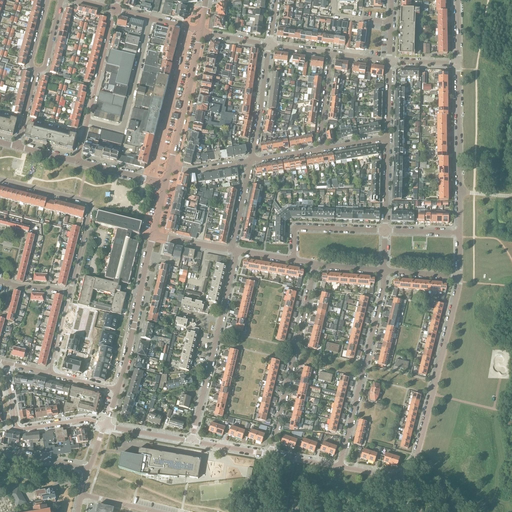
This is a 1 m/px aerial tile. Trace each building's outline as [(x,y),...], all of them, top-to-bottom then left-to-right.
[(134,7),(140,9),(140,6),(135,5),(135,2),(135,1),(134,1),(129,0),(125,0),(124,5),(134,8),(134,7)] [(381,7),(382,7),(382,1),(374,1),(371,0),(371,8),(381,9),(381,7)] [(445,8),(443,8),(442,8),(442,5),(445,5),(445,1),(436,1),(436,12),(438,12),(446,12),(446,9),(446,8),(445,8)] [(164,5),(164,6),(167,7),(166,10),(185,14),(187,8),(172,4),(165,2),(164,5)] [(141,3),(140,6),(140,9),(150,12),(152,6),(141,3)] [(89,14),(90,8),(84,7),(83,13),(82,15),(85,16),(86,13),(89,14)] [(97,10),(90,8),(89,14),(95,16),(95,17),(97,18),(98,15),(96,14),(97,10)] [(400,24),(400,46),(399,46),(399,50),(400,50),(400,54),(415,55),(415,52),(414,52),(415,15),(421,15),(422,9),(401,9),(401,12),(402,12),(402,16),(400,16),(400,24)] [(184,20),(185,14),(166,10),(165,15),(170,17),(184,20)] [(447,18),(444,18),(443,18),(443,16),(447,16),(447,15),(446,15),(446,12),(438,12),(438,22),(447,22),(447,18)] [(100,18),(98,23),(104,24),(105,18),(100,17),(100,16),(98,15),(97,18),(100,18)] [(128,33),(128,32),(131,19),(128,18),(128,19),(119,17),(117,25),(124,26),(123,30),(125,30),(124,32),(128,33)] [(131,19),(128,32),(141,35),(144,22),(131,19)] [(219,29),(220,29),(226,30),(227,23),(224,23),(214,21),(214,22),(214,23),(214,24),(214,25),(214,27),(213,27),(214,27),(219,28),(219,29)] [(447,29),(443,29),(443,27),(447,27),(447,26),(447,22),(438,22),(438,33),(447,33),(447,29)] [(153,31),(151,38),(177,45),(181,32),(154,25),(153,31)] [(96,34),(95,35),(102,37),(104,31),(97,29),(94,28),(93,32),(91,32),(91,31),(87,30),(87,32),(96,34)] [(123,33),(127,34),(128,33),(124,32),(115,30),(110,50),(121,53),(122,49),(119,48),(119,50),(117,49),(119,43),(125,45),(125,43),(126,41),(120,39),(121,34),(123,35),(123,33)] [(357,30),(354,30),(352,30),(351,32),(357,33),(357,37),(365,38),(366,32),(357,30)] [(447,40),(447,39),(443,39),(443,37),(447,37),(447,33),(438,33),(438,43),(447,43),(447,40)] [(127,36),(126,41),(125,43),(138,47),(140,39),(127,36)] [(151,38),(150,44),(176,51),(177,45),(151,38)] [(21,46),(28,48),(30,43),(23,41),(20,40),(18,46),(21,46)] [(90,45),(100,48),(101,42),(91,40),(90,45)] [(138,47),(125,43),(125,45),(124,49),(136,52),(138,47)] [(438,54),(447,54),(447,50),(444,50),(444,48),(447,48),(447,47),(447,43),(438,43),(438,54)] [(154,52),(174,57),(176,51),(150,44),(148,50),(154,52)] [(91,52),(98,54),(100,48),(90,45),(89,51),(91,52)] [(135,56),(121,53),(110,50),(106,65),(119,68),(131,71),(135,56)] [(154,52),(148,50),(146,56),(149,57),(152,58),(171,63),(172,63),(173,59),(174,57),(154,52)] [(149,66),(171,72),(172,65),(171,65),(171,63),(152,58),(149,57),(146,56),(144,65),(149,66)] [(305,60),(305,57),(299,56),(298,66),(298,67),(304,68),(303,71),(302,76),(305,77),(306,69),(308,60),(305,60)] [(15,64),(24,66),(25,60),(20,58),(18,58),(17,58),(15,64)] [(347,66),(348,62),(342,62),(341,70),(346,71),(346,73),(349,74),(350,67),(347,66)] [(366,65),(360,64),(358,73),(359,73),(359,76),(364,76),(364,79),(367,79),(368,73),(365,72),(365,74),(366,65)] [(112,73),(118,75),(119,68),(106,65),(105,72),(112,73)] [(171,72),(149,66),(144,65),(143,72),(148,73),(169,79),(171,72)] [(370,79),(370,74),(376,75),(378,66),(371,66),(370,73),(368,73),(367,79),(370,79)] [(215,75),(217,69),(206,67),(205,69),(205,70),(204,71),(205,72),(205,73),(215,75)] [(127,88),(131,71),(119,68),(118,75),(115,85),(127,88)] [(222,70),(221,76),(221,77),(229,79),(229,78),(230,76),(231,72),(224,71),(222,70)] [(27,79),(29,73),(20,71),(19,77),(22,78),(27,79)] [(134,105),(134,108),(131,120),(128,131),(130,131),(154,137),(160,115),(161,112),(169,79),(148,73),(143,72),(134,105)] [(112,73),(109,85),(114,86),(115,86),(115,85),(118,75),(112,73)] [(273,73),(272,79),(282,81),(283,81),(287,81),(287,79),(284,78),(284,77),(280,77),(281,74),(278,74),(276,73),(273,73)] [(214,79),(214,76),(204,74),(204,77),(203,77),(203,79),(203,80),(211,82),(212,78),(214,79)] [(447,74),(438,74),(434,74),(434,77),(438,77),(438,85),(447,85),(447,81),(447,80),(447,78),(447,74)] [(334,76),(333,79),(333,85),(339,86),(342,86),(342,80),(340,80),(339,80),(339,77),(334,76)] [(46,84),(40,82),(39,82),(37,88),(45,90),(47,90),(48,85),(46,84)] [(115,86),(113,95),(125,98),(127,88),(115,85),(115,86)] [(447,91),(447,89),(447,88),(447,85),(438,85),(438,95),(447,95),(447,91)] [(215,91),(201,88),(200,93),(200,94),(208,95),(211,96),(212,93),(215,94),(215,91)] [(122,108),(125,98),(113,95),(100,92),(97,102),(103,103),(104,103),(122,108)] [(194,123),(200,124),(200,125),(203,126),(207,127),(207,126),(228,128),(232,128),(232,125),(233,124),(233,122),(234,118),(234,114),(225,113),(226,109),(225,108),(223,116),(221,116),(219,124),(211,122),(212,117),(211,117),(209,117),(210,113),(211,113),(218,115),(219,115),(218,115),(219,114),(222,115),(224,108),(225,101),(199,95),(199,102),(198,102),(197,106),(197,107),(194,123)] [(447,101),(447,100),(447,99),(447,95),(438,95),(438,106),(447,106),(447,102),(447,101)] [(14,107),(16,107),(21,109),(23,103),(16,101),(12,100),(11,106),(14,107)] [(74,110),(81,111),(82,106),(75,104),(72,103),(70,109),(74,110)] [(102,109),(101,112),(102,112),(105,113),(107,114),(108,114),(110,114),(111,115),(112,115),(114,115),(115,116),(117,116),(118,116),(120,117),(122,108),(104,103),(103,103),(102,106),(102,109)] [(447,109),(447,106),(438,106),(439,116),(447,116),(447,112),(447,110),(447,109)] [(382,114),(373,113),(373,119),(375,119),(375,122),(378,122),(378,123),(381,122),(382,117),(382,114)] [(446,122),(446,121),(446,120),(447,120),(447,116),(439,116),(437,116),(437,127),(446,127),(446,123),(446,122)] [(9,119),(9,121),(0,118),(0,132),(12,136),(16,121),(9,119)] [(34,127),(35,126),(28,124),(25,139),(47,145),(47,143),(51,144),(51,146),(73,151),(77,136),(70,135),(70,136),(34,127)] [(208,134),(208,131),(208,130),(202,129),(203,126),(194,124),(194,125),(193,125),(193,127),(193,130),(201,132),(202,133),(208,134)] [(380,128),(381,128),(382,128),(381,124),(374,125),(375,133),(375,134),(379,133),(381,132),(380,129),(380,128)] [(446,130),(446,127),(437,127),(437,137),(446,137),(446,133),(446,131),(446,130)] [(99,139),(101,131),(90,128),(88,133),(88,134),(83,154),(93,156),(95,157),(97,147),(99,140),(99,139)] [(337,133),(338,139),(342,139),(344,138),(344,139),(347,138),(346,129),(340,130),(341,132),(337,133)] [(154,137),(130,131),(128,131),(126,137),(124,145),(132,147),(150,151),(154,137)] [(309,136),(305,136),(306,145),(308,145),(311,145),(311,144),(312,144),(312,141),(313,141),(312,133),(309,134),(309,136)] [(437,137),(437,148),(446,148),(446,144),(446,141),(446,137),(437,137)] [(190,138),(189,142),(189,143),(189,144),(196,146),(199,147),(201,148),(202,148),(202,147),(205,146),(202,145),(198,144),(199,141),(197,140),(190,138)] [(187,147),(187,150),(194,153),(195,149),(198,149),(199,147),(196,146),(189,144),(188,147),(187,147)] [(239,147),(241,156),(241,155),(241,156),(244,155),(245,155),(245,152),(246,152),(245,148),(247,148),(248,144),(242,145),(243,147),(239,147)] [(136,157),(149,160),(150,156),(151,151),(150,151),(132,147),(124,145),(122,153),(135,156),(136,157)] [(209,145),(206,146),(207,152),(206,152),(207,154),(207,156),(208,161),(210,161),(211,161),(214,161),(214,156),(213,151),(210,151),(209,145)] [(214,156),(214,161),(218,160),(219,159),(221,159),(220,152),(219,146),(217,146),(217,150),(213,151),(214,156)] [(375,146),(372,147),(373,156),(381,155),(380,150),(378,151),(378,150),(377,146),(376,147),(375,146)] [(110,160),(111,156),(112,151),(97,147),(95,157),(102,158),(110,160)] [(446,151),(446,148),(437,148),(437,155),(439,155),(439,156),(439,158),(448,158),(448,155),(446,155),(446,154),(446,152),(446,151)] [(110,160),(117,162),(118,156),(119,154),(119,153),(120,151),(112,149),(112,151),(111,156),(110,160)] [(186,156),(186,157),(192,159),(193,156),(194,153),(187,150),(186,154),(186,155),(186,156)] [(117,162),(144,169),(145,165),(147,165),(149,160),(136,157),(135,160),(123,157),(123,156),(123,155),(119,154),(119,153),(119,154),(118,156),(117,162)] [(448,164),(448,163),(448,162),(448,158),(439,158),(439,168),(448,168),(448,165),(448,164)] [(254,174),(252,182),(254,183),(255,178),(255,177),(259,176),(258,175),(262,174),(260,166),(260,165),(257,166),(256,166),(256,169),(255,169),(256,173),(254,174)] [(448,172),(448,168),(439,168),(439,179),(448,179),(448,175),(448,172)] [(178,185),(177,186),(186,188),(189,189),(191,181),(191,183),(196,183),(195,175),(185,176),(185,177),(180,175),(179,179),(178,185)] [(448,179),(439,179),(435,179),(435,182),(439,182),(439,189),(448,189),(448,186),(448,185),(448,183),(448,179)] [(177,191),(177,193),(199,198),(207,200),(211,201),(213,190),(203,192),(203,191),(202,191),(202,192),(202,193),(197,192),(198,190),(197,189),(195,189),(193,190),(186,188),(177,186),(176,190),(177,191)] [(229,188),(228,194),(236,196),(237,196),(238,193),(237,192),(238,187),(231,188),(231,189),(229,188)] [(439,189),(439,200),(448,200),(448,196),(448,194),(448,193),(448,189),(439,189)] [(6,190),(4,199),(13,201),(16,192),(13,192),(13,191),(11,190),(10,191),(6,190)] [(20,193),(16,192),(13,201),(23,204),(26,195),(22,194),(23,193),(20,192),(20,193)] [(175,194),(174,199),(197,204),(205,206),(207,200),(199,198),(177,193),(176,194),(175,194)] [(29,196),(26,195),(23,204),(33,206),(35,197),(32,196),(32,195),(30,195),(29,196)] [(39,198),(35,197),(33,206),(43,208),(45,200),(41,199),(42,198),(39,197),(39,198)] [(196,211),(197,204),(174,199),(173,203),(174,203),(174,205),(196,211)] [(54,203),(45,200),(43,208),(52,211),(54,203)] [(247,208),(256,209),(256,206),(260,207),(261,205),(257,204),(257,203),(249,201),(248,204),(247,204),(247,208)] [(276,222),(285,222),(287,221),(287,220),(288,220),(280,210),(274,201),(274,205),(278,211),(280,210),(282,213),(281,214),(279,211),(278,212),(280,215),(276,218),(276,222)] [(54,202),(54,203),(52,211),(62,213),(64,205),(61,204),(61,203),(58,202),(58,203),(54,202)] [(62,213),(72,216),(74,207),(70,206),(71,205),(68,204),(68,205),(64,205),(62,213)] [(170,217),(192,223),(194,223),(192,233),(191,238),(196,239),(197,233),(200,234),(201,228),(200,228),(201,225),(202,225),(205,213),(204,212),(199,211),(196,211),(174,205),(173,207),(172,207),(170,215),(171,216),(171,217),(170,217)] [(72,216),(80,218),(82,218),(84,210),(80,209),(80,208),(77,207),(77,208),(74,207),(72,216)] [(283,208),(280,210),(288,220),(289,219),(291,218),(292,209),(288,209),(285,211),(283,208)] [(418,222),(419,222),(424,222),(425,209),(424,209),(424,210),(415,209),(415,218),(418,218),(418,222)] [(128,284),(139,242),(138,242),(142,225),(142,224),(97,213),(98,214),(95,224),(117,230),(105,278),(106,279),(105,281),(85,276),(78,305),(121,315),(126,294),(124,293),(124,292),(124,291),(124,290),(124,289),(123,288),(122,287),(124,283),(128,284)] [(170,217),(167,230),(169,231),(170,231),(169,232),(182,236),(185,236),(191,238),(192,233),(194,223),(192,223),(170,217)] [(20,222),(19,225),(12,223),(11,228),(18,229),(18,231),(19,231),(20,225),(22,226),(22,223),(20,222)] [(79,228),(71,226),(70,232),(78,234),(79,228)] [(78,234),(70,232),(68,238),(76,240),(78,234)] [(164,255),(172,257),(174,246),(166,244),(166,245),(164,254),(164,255)] [(175,248),(173,257),(180,259),(183,249),(175,248)] [(72,258),(74,252),(65,250),(64,256),(72,258)] [(253,261),(249,260),(248,262),(244,261),(243,266),(244,266),(247,267),(246,269),(252,270),(252,269),(253,261)] [(253,261),(252,269),(255,270),(260,271),(262,262),(253,261)] [(262,262),(260,271),(265,272),(265,271),(269,272),(270,264),(262,262)] [(161,266),(160,270),(169,272),(169,269),(170,269),(171,266),(162,264),(161,266)] [(211,312),(213,311),(212,309),(213,308),(216,309),(227,267),(217,264),(216,270),(214,269),(213,275),(214,275),(212,285),(211,285),(209,291),(211,291),(208,302),(205,304),(194,301),(194,300),(189,298),(188,300),(183,299),(182,302),(181,308),(208,315),(208,311),(209,310),(211,312)] [(279,265),(276,265),(270,264),(269,272),(272,272),(271,273),(277,274),(279,265)] [(287,267),(281,266),(279,265),(277,274),(282,275),(282,274),(286,275),(287,267)] [(287,267),(286,275),(288,275),(288,276),(293,277),(295,268),(287,267)] [(304,271),(301,271),(299,271),(300,269),(295,268),(293,277),(298,278),(299,275),(302,276),(303,276),(304,271)] [(160,272),(159,276),(167,278),(168,275),(169,272),(160,270),(160,272)] [(331,274),(327,273),(327,275),(322,275),(322,280),(323,280),(326,280),(326,282),(331,283),(331,274)] [(331,274),(331,283),(336,283),(336,282),(339,283),(340,275),(331,274)] [(340,275),(339,283),(343,283),(343,284),(348,284),(349,275),(340,275)] [(356,284),(357,276),(349,275),(348,284),(353,284),(356,284)] [(158,278),(157,283),(166,285),(166,281),(167,281),(168,278),(167,278),(159,276),(158,276),(159,277),(158,279),(158,278)] [(365,277),(363,276),(357,276),(356,284),(360,284),(360,285),(364,285),(365,277)] [(370,277),(367,277),(365,277),(364,285),(370,286),(370,284),(374,284),(375,279),(370,279),(370,277)] [(241,282),(245,283),(246,283),(245,286),(253,288),(254,283),(255,283),(255,282),(254,282),(247,281),(247,280),(242,279),(241,282)] [(403,289),(404,280),(399,279),(399,281),(394,281),(394,285),(395,286),(398,286),(398,288),(403,289)] [(404,280),(403,289),(408,289),(408,288),(411,288),(412,280),(404,280)] [(412,280),(411,288),(415,289),(420,290),(420,281),(412,280)] [(420,281),(420,290),(425,290),(425,289),(428,290),(429,282),(420,281)] [(429,282),(428,290),(432,290),(431,291),(437,291),(438,283),(429,282)] [(156,285),(155,289),(164,291),(165,287),(174,290),(175,287),(166,285),(157,283),(157,285),(156,285)] [(442,283),(439,283),(438,283),(437,291),(442,292),(442,289),(446,290),(447,285),(442,285),(442,283)] [(287,296),(295,298),(295,295),(300,296),(301,293),(296,292),(296,290),(289,288),(288,291),(287,296)] [(165,291),(164,291),(155,289),(156,289),(155,291),(154,295),(164,297),(164,294),(167,295),(168,294),(170,295),(171,293),(165,291)] [(244,294),(243,296),(243,297),(251,299),(252,294),(239,291),(239,293),(244,294)] [(54,294),(53,300),(61,302),(62,297),(54,294)] [(165,304),(166,300),(169,301),(169,299),(164,297),(154,295),(154,296),(154,297),(153,297),(152,301),(165,304)] [(287,296),(286,301),(285,301),(285,302),(298,305),(299,302),(294,301),(295,298),(287,296)] [(319,304),(327,306),(328,301),(316,297),(315,300),(320,301),(319,304)] [(152,303),(151,308),(160,310),(160,306),(167,308),(168,305),(165,304),(152,301),(152,302),(153,302),(152,304),(152,303)] [(236,304),(240,305),(241,305),(240,308),(248,310),(249,305),(250,305),(237,301),(236,304)] [(358,307),(370,311),(371,308),(366,307),(367,304),(359,302),(358,307)] [(400,306),(388,303),(387,305),(392,307),(391,310),(399,312),(400,306)] [(291,312),(292,310),(292,309),(284,307),(283,312),(296,316),(296,313),(291,312)] [(149,314),(150,314),(158,316),(159,313),(160,310),(151,308),(151,310),(150,310),(149,314)] [(317,315),(324,317),(326,311),(326,312),(326,311),(313,308),(312,311),(317,312),(317,315)] [(238,319),(245,321),(247,316),(247,315),(234,312),(233,315),(238,316),(238,319)] [(104,313),(102,321),(104,322),(116,325),(118,319),(113,318),(114,315),(104,313)] [(355,318),(368,321),(368,319),(364,318),(364,315),(357,313),(355,318)] [(148,321),(156,323),(156,322),(158,323),(159,320),(157,319),(158,316),(150,314),(149,316),(148,321)] [(398,317),(385,314),(384,316),(389,318),(389,321),(396,323),(398,317)] [(189,371),(196,342),(199,329),(195,328),(195,327),(197,326),(195,323),(193,324),(194,320),(177,316),(175,325),(186,328),(188,332),(186,342),(184,342),(183,348),(184,348),(182,358),(180,358),(179,363),(181,364),(179,369),(189,371)] [(49,318),(47,324),(55,326),(57,320),(52,319),(49,318)] [(289,320),(282,318),(281,323),(280,323),(293,327),(294,324),(289,323),(289,320)] [(314,326),(322,328),(323,322),(310,319),(310,322),(315,323),(314,326)] [(104,322),(102,330),(109,331),(110,329),(115,330),(116,325),(104,322)] [(159,342),(169,344),(170,344),(171,340),(151,336),(154,325),(144,323),(141,338),(146,339),(159,342)] [(231,323),(231,326),(236,327),(235,330),(243,332),(245,332),(246,327),(244,326),(231,323)] [(352,329),(365,332),(366,330),(361,329),(362,326),(354,324),(353,329),(352,329)] [(386,332),(394,333),(395,328),(382,325),(382,327),(387,328),(386,332)] [(278,334),(290,337),(291,335),(286,334),(287,331),(279,329),(278,334)] [(102,330),(100,338),(112,341),(114,335),(109,334),(109,331),(102,330)] [(311,337),(319,339),(320,333),(321,333),(308,330),(307,333),(312,334),(311,337)] [(350,340),(363,343),(363,341),(358,339),(359,337),(351,335),(350,340)] [(383,342),(391,344),(392,339),(380,336),(379,338),(384,339),(383,342)] [(100,338),(98,346),(105,348),(106,345),(111,347),(112,341),(100,338)] [(318,344),(305,341),(305,343),(310,345),(309,348),(317,350),(318,344)] [(139,347),(139,348),(155,352),(155,349),(152,349),(153,345),(152,345),(152,344),(148,343),(146,343),(145,343),(140,342),(139,347)] [(167,355),(169,344),(159,342),(158,347),(162,348),(163,347),(164,347),(163,354),(164,354),(167,355)] [(20,347),(17,357),(23,359),(25,351),(25,350),(25,348),(22,347),(23,345),(22,343),(22,344),(20,345),(20,347)] [(347,351),(360,354),(360,352),(356,350),(356,347),(349,345),(347,351)] [(11,354),(11,356),(17,357),(20,347),(17,346),(17,348),(13,348),(11,354)] [(99,346),(97,352),(111,355),(112,350),(112,349),(99,346)] [(376,349),(380,350),(381,350),(381,353),(388,355),(390,350),(377,347),(376,349)] [(139,348),(137,354),(150,357),(150,353),(154,354),(155,352),(139,348)] [(97,352),(96,357),(110,360),(111,355),(97,352)] [(228,360),(235,362),(237,357),(224,354),(223,356),(228,358),(228,360)] [(136,358),(136,360),(137,361),(147,364),(148,361),(157,363),(158,360),(150,358),(148,358),(138,356),(138,358),(137,358),(136,358)] [(95,357),(94,362),(108,365),(110,360),(96,357),(95,357)] [(387,361),(374,358),(374,360),(379,361),(378,364),(386,366),(387,361)] [(284,366),(279,364),(280,361),(272,359),(271,365),(270,365),(283,368),(284,366)] [(80,361),(77,372),(76,374),(79,375),(80,373),(82,374),(85,362),(80,361)] [(135,367),(145,369),(147,364),(137,361),(137,362),(136,362),(135,362),(135,364),(136,364),(136,365),(135,367)] [(94,362),(93,367),(94,367),(107,370),(108,365),(94,362)] [(234,368),(221,365),(221,367),(226,368),(225,371),(233,373),(234,368)] [(94,367),(92,372),(106,376),(107,370),(94,367)] [(417,367),(417,370),(419,371),(418,374),(424,375),(426,376),(427,370),(420,368),(417,367)] [(133,375),(133,376),(141,378),(142,379),(143,376),(142,376),(143,372),(135,369),(135,371),(134,370),(133,373),(134,373),(133,375)] [(277,373),(269,371),(268,376),(281,379),(281,376),(276,375),(277,374),(277,373)] [(92,372),(91,378),(105,381),(106,376),(92,372)] [(298,372),(297,374),(302,375),(301,378),(309,380),(310,375),(311,375),(298,372)] [(163,383),(166,383),(167,374),(162,375),(159,388),(161,388),(163,383)] [(181,379),(183,385),(192,383),(192,382),(192,381),(192,379),(191,378),(191,377),(190,377),(186,378),(185,378),(184,374),(180,375),(181,379)] [(131,381),(131,382),(140,384),(141,378),(133,376),(133,377),(132,377),(131,379),(132,380),(131,381)] [(232,379),(219,376),(218,378),(223,379),(222,382),(230,384),(231,379),(232,379)] [(339,381),(352,385),(353,382),(348,381),(349,378),(341,376),(340,381),(339,381)] [(34,377),(34,378),(32,386),(38,387),(40,378),(34,377)] [(46,381),(46,380),(40,378),(38,387),(44,389),(44,388),(46,381)] [(183,386),(183,385),(181,379),(166,383),(168,390),(183,386)] [(274,383),(267,381),(265,387),(278,390),(279,387),(274,386),(274,385),(274,383)] [(129,387),(129,388),(138,390),(141,391),(142,389),(142,388),(139,387),(140,384),(131,382),(131,383),(130,383),(130,385),(129,387)] [(295,383),(295,385),(299,386),(300,386),(299,387),(299,389),(306,391),(308,386),(295,383)] [(370,400),(375,402),(378,397),(380,390),(379,385),(374,384),(371,388),(370,395),(370,400)] [(64,385),(62,392),(69,394),(70,387),(64,385)] [(72,386),(72,387),(69,397),(74,398),(73,404),(65,402),(63,409),(64,413),(74,412),(75,408),(78,409),(78,410),(78,409),(82,410),(82,411),(83,411),(83,410),(86,411),(85,412),(86,412),(86,411),(92,413),(97,414),(98,414),(97,414),(98,409),(99,409),(98,409),(99,404),(100,404),(102,395),(103,395),(102,394),(95,393),(95,392),(95,393),(88,391),(88,390),(87,390),(87,391),(83,390),(83,389),(83,390),(79,389),(79,388),(79,389),(77,388),(72,387),(72,386)] [(229,390),(216,387),(216,389),(220,390),(220,393),(228,395),(229,390)] [(337,392),(350,395),(350,393),(345,392),(346,389),(338,387),(337,392)] [(128,393),(128,394),(136,396),(138,390),(129,388),(129,389),(128,391),(128,393),(127,393),(128,393)] [(188,409),(189,406),(191,398),(188,397),(187,392),(181,393),(182,395),(179,406),(188,409)] [(272,394),(264,392),(263,398),(263,397),(262,398),(275,401),(276,398),(271,397),(271,396),(272,394)] [(293,393),(292,396),(297,397),(296,400),(304,402),(307,403),(308,397),(305,397),(306,397),(293,393)] [(126,399),(134,402),(136,396),(128,394),(127,395),(127,394),(126,397),(126,399)] [(227,400),(214,397),(213,400),(218,401),(217,404),(225,406),(226,401),(227,400)] [(334,403),(347,406),(348,404),(343,403),(343,400),(336,398),(334,403)] [(124,405),(127,406),(132,408),(133,406),(134,402),(126,399),(125,400),(124,403),(125,403),(124,405)] [(56,407),(51,408),(52,415),(58,415),(57,414),(61,414),(60,408),(59,403),(55,402),(56,407)] [(260,408),(260,409),(273,412),(273,409),(269,408),(269,405),(261,403),(261,406),(260,408)] [(290,406),(289,407),(293,408),(294,408),(294,410),(294,411),(301,413),(303,408),(298,406),(290,404),(290,406)] [(122,411),(132,414),(131,414),(132,408),(127,406),(124,405),(124,406),(123,406),(123,408),(123,409),(122,410),(122,411)] [(411,405),(409,411),(416,413),(418,407),(415,406),(411,405)] [(224,411),(211,408),(210,411),(215,412),(214,415),(222,417),(224,412),(224,411)] [(331,414),(344,417),(345,415),(340,413),(341,411),(333,409),(332,414),(331,414)] [(124,418),(124,419),(127,420),(127,419),(130,420),(132,414),(122,411),(120,417),(124,418)] [(154,423),(156,415),(154,414),(151,414),(152,413),(150,413),(148,421),(149,422),(151,423),(151,422),(154,423)] [(257,419),(257,420),(258,420),(265,422),(270,423),(271,420),(266,419),(266,416),(259,414),(258,419),(257,419)] [(156,424),(158,425),(160,425),(162,417),(161,416),(161,417),(159,416),(159,415),(156,415),(154,423),(156,424)] [(287,415),(287,418),(292,419),(291,422),(299,424),(302,424),(303,419),(300,418),(287,415)] [(171,416),(169,425),(170,425),(169,426),(172,427),(172,426),(176,427),(178,418),(171,416)] [(408,417),(406,423),(413,425),(415,419),(408,417)] [(178,418),(176,427),(179,428),(179,429),(181,429),(182,429),(183,429),(185,420),(178,418)] [(329,425),(342,428),(342,426),(337,424),(338,421),(330,420),(329,425)] [(211,423),(210,427),(208,431),(215,434),(218,425),(211,423)] [(225,427),(218,425),(215,434),(222,436),(225,427)] [(235,437),(238,428),(231,426),(231,427),(228,426),(227,428),(230,429),(228,435),(235,437)] [(245,431),(238,428),(235,437),(242,439),(245,431)] [(66,429),(45,432),(45,434),(46,440),(48,453),(58,455),(71,453),(71,450),(70,446),(70,442),(69,441),(69,439),(69,438),(67,438),(66,429)] [(75,438),(77,437),(87,436),(87,435),(87,433),(86,433),(86,430),(83,430),(83,429),(74,430),(75,438)] [(255,440),(258,432),(251,430),(248,438),(255,440)] [(9,439),(8,445),(11,446),(14,433),(6,431),(5,438),(9,439)] [(258,432),(255,440),(262,443),(265,434),(258,432)] [(14,433),(11,446),(14,447),(15,440),(18,440),(19,438),(22,439),(22,434),(14,433)] [(32,434),(23,434),(23,441),(30,441),(30,444),(31,447),(29,447),(30,449),(34,450),(33,440),(32,434)] [(284,435),(282,440),(281,444),(288,446),(291,438),(286,436),(284,435)] [(297,440),(291,438),(288,446),(294,448),(297,440)] [(311,441),(304,439),(301,447),(308,450),(311,441)] [(317,443),(311,441),(308,450),(314,452),(317,443)] [(327,453),(330,445),(323,442),(320,451),(327,453)] [(337,447),(330,445),(327,453),(334,455),(337,447)] [(139,449),(138,457),(127,455),(121,454),(119,468),(139,475),(140,475),(141,475),(178,478),(178,477),(186,477),(189,477),(198,479),(201,459),(196,458),(193,458),(179,455),(176,455),(162,452),(162,453),(159,452),(139,449)] [(363,449),(362,454),(361,458),(368,460),(370,452),(363,449)] [(377,454),(370,452),(368,460),(374,462),(377,454)] [(390,464),(393,455),(386,453),(383,462),(390,464)] [(400,458),(393,455),(390,464),(397,466),(400,458)] [(42,502),(45,501),(48,500),(48,503),(55,502),(55,499),(54,494),(53,494),(52,488),(47,489),(47,490),(45,490),(36,492),(37,498),(41,497),(42,502)] [(18,489),(9,494),(18,508),(27,503),(18,489)] [(50,511),(48,511),(48,510),(49,510),(49,509),(48,508),(47,508),(47,506),(45,501),(42,502),(33,503),(27,504),(28,511),(27,511),(25,511),(24,511),(50,511)]
